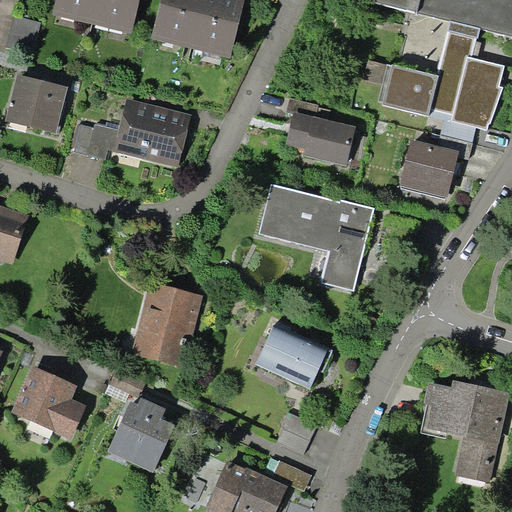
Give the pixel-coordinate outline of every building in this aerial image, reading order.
[(137,0),(52,0),(48,21),(128,41),(137,0)] [(242,0),(158,0),(148,40),(226,61),(242,0)] [(511,0),(348,0),(511,37),(511,0)] [(434,73),(387,62),(377,106),(426,117),(428,108),(450,113),(447,123),(496,134),(511,66),(471,57),(477,33),(444,26),(434,73)] [(64,88),(12,77),(1,124),(54,136),(64,88)] [(180,117),(124,104),(112,155),(168,168),(180,117)] [(351,127),(291,113),(282,153),(341,166),(351,127)] [(107,131),(91,127),(84,157),(101,160),(107,131)] [(457,150),(408,139),(395,191),(445,202),(457,150)] [(373,209),(269,187),(258,239),(328,254),(320,287),(354,294),(373,209)] [(29,214),(0,205),(0,263),(13,268),(29,214)] [(200,296),(147,286),(133,356),(186,367),(200,296)] [(325,349),(271,325),(251,369),(305,393),(325,349)] [(75,388),(26,367),(6,413),(67,439),(80,409),(68,404),(75,388)] [(506,397),(431,384),(423,429),(461,435),(455,472),(492,478),(506,397)] [(162,414),(127,400),(106,453),(150,471),(162,441),(153,437),(162,414)] [(309,474),(278,461),(271,479),(302,492),(309,474)] [(274,511),(284,486),(221,463),(202,511),(274,511)]
